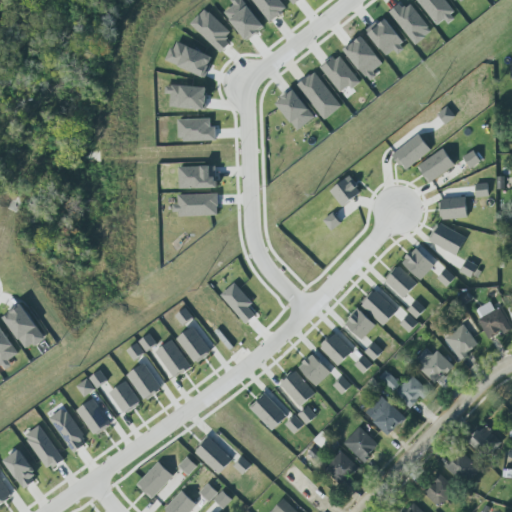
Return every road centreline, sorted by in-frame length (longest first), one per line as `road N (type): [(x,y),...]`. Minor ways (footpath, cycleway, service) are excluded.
road 1 (residential): [(45,511),(306,311),(393,217)]
road 2 (residential): [(306,311),(266,279),(246,234),(241,83),(347,0)]
road 3 (residential): [(511,364),(362,511)]
